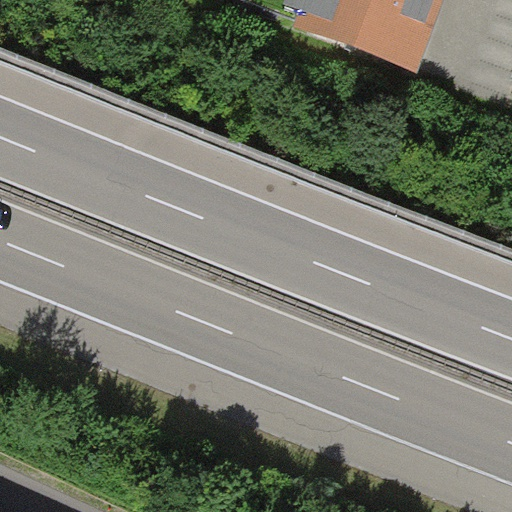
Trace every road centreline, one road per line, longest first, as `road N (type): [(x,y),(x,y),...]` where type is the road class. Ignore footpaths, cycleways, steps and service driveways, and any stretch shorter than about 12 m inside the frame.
road 1 (motorway): [(0,239),(511,442)]
road 2 (motorway): [(511,338),(0,135)]
